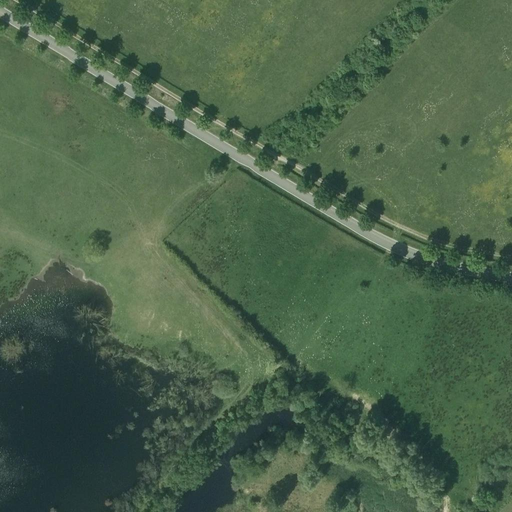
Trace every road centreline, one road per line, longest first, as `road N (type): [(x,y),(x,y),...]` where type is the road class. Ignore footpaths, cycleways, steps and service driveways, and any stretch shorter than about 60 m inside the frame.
road 1 (unclassified): [(0,10),(360,232),(511,277)]
road 2 (track): [(20,0),(402,226),(511,255)]
road 3 (unknown): [(28,0),(397,217),(511,251)]
